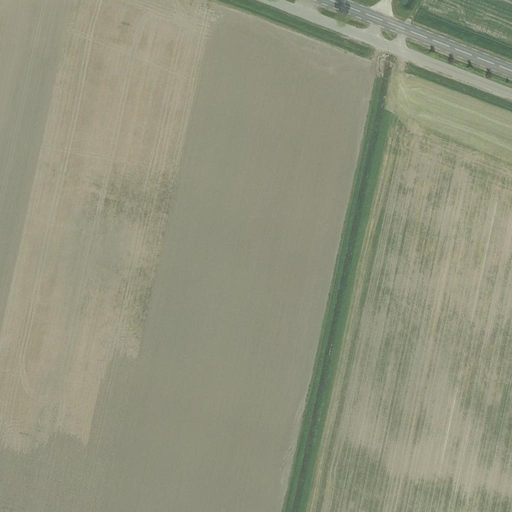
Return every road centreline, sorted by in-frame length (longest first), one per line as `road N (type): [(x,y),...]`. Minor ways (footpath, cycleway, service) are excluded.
road 1 (unclassified): [(511,93),(269,0)]
road 2 (secondary): [(511,71),(328,0)]
